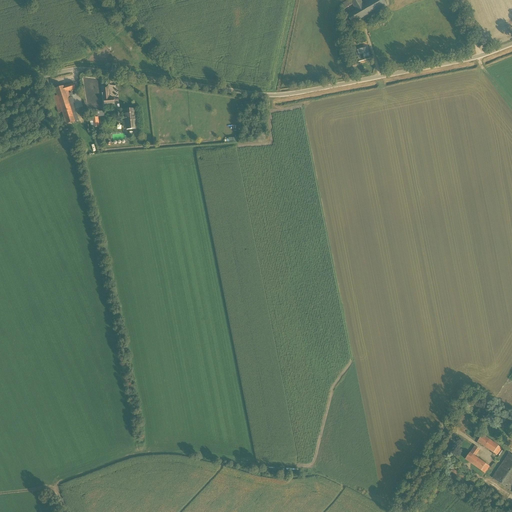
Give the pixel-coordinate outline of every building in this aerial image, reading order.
[(352,24),(386,4),(383,0),(371,0),(372,1),(364,5),(360,0),(348,0),(341,4),(344,9),(353,4),(356,10),(347,15),(352,24)] [(353,68),(359,66),(357,58),(351,60),(353,68)] [(75,89),(73,83),(63,86),(54,89),(56,96),(52,97),(54,104),(55,103),(58,113),(62,112),(65,124),(74,122),(74,121),(67,99),(70,98),(68,91),(75,89)] [(127,130),(135,129),(134,109),(125,110),(127,130)] [(494,453),(498,446),(482,435),(478,442),(494,453)] [(475,456),(480,449),(475,446),(470,453),(470,452),(465,459),(481,471),(486,464),(475,456)] [(492,478),(511,490),(511,488),(511,455),(509,453),(492,478)]
